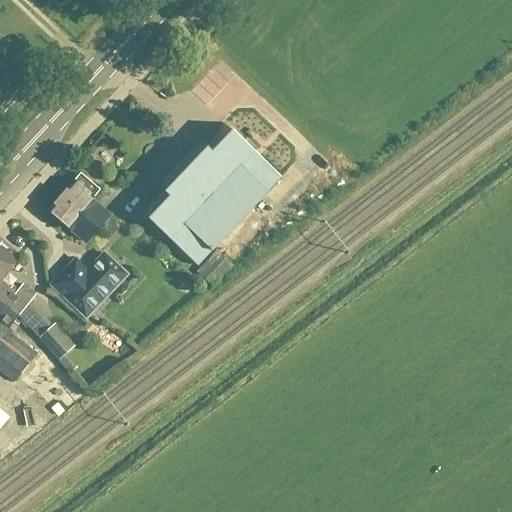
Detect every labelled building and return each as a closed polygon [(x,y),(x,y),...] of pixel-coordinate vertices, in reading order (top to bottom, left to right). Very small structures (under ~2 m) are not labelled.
[(138,212),(196,268),(280,180),(221,124),(216,130),(220,134),(205,149),(197,141),(191,146),(195,150),(163,184),(159,180),(154,186),(162,194),(147,210),(143,207),(138,212)] [(85,245),(101,227),(108,218),(90,203),(99,193),(79,176),(48,213),(85,245)] [(0,249),(0,327),(6,332),(16,320),(29,304),(34,297),(22,287),(15,296),(0,284),(0,283),(17,263),(0,249)] [(126,277),(103,256),(87,273),(75,261),(50,287),(71,307),(72,305),(87,319),(126,277)] [(0,376),(12,386),(35,358),(0,329),(0,376)] [(52,330),(41,340),(59,361),(71,351),(52,330)] [(0,433),(8,424),(0,417),(0,433)]
